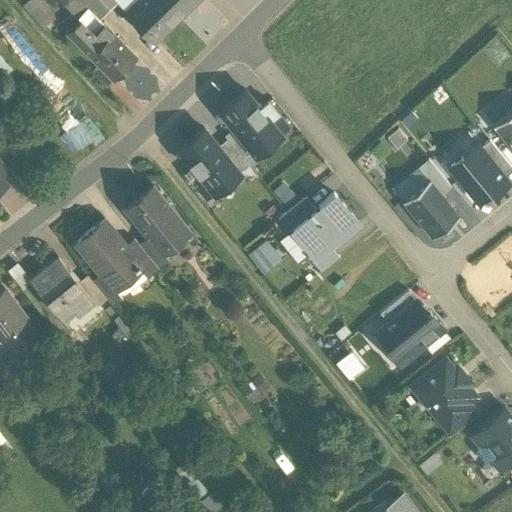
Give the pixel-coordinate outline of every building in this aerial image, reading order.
[(43,36),(63,18),(46,0),(38,0),(23,14),(43,36)] [(91,0),(72,0),(71,2),(88,20),(90,19),(100,29),(110,20),(91,0)] [(111,3),(108,0),(91,0),(110,20),(119,11),(111,3)] [(114,0),(111,3),(119,11),(128,20),(148,0),(114,0)] [(148,0),(128,20),(127,20),(154,49),(178,25),(153,0),(148,0)] [(153,0),(178,25),(202,2),(200,0),(153,0)] [(100,29),(90,19),(88,20),(80,28),(94,42),(103,32),(100,29)] [(73,22),(61,34),(68,40),(80,28),(73,22)] [(94,42),(80,28),(68,40),(91,64),(90,64),(100,74),(115,89),(136,67),(103,32),(94,42)] [(17,43),(0,57),(0,63),(8,73),(28,56),(17,43)] [(100,74),(93,82),(107,96),(115,89),(100,74)] [(85,119),(52,82),(32,99),(65,136),(85,119)] [(236,136),(257,161),(281,141),(260,116),(246,99),(222,119),(236,136)] [(270,108),(260,116),(281,141),(282,142),(291,134),(270,108)] [(511,116),(494,132),(511,153),(511,116)] [(247,169),(257,161),(236,136),(226,144),(229,147),(247,169)] [(398,155),(408,147),(399,136),(389,144),(398,155)] [(194,175),(216,201),(241,180),(220,155),(205,138),(181,158),(194,175)] [(229,147),(220,155),(241,180),(241,181),(251,173),(247,169),(229,147)] [(481,155),(504,182),(511,175),(511,172),(491,147),(481,155)] [(479,152),(452,174),(480,208),(492,198),(495,201),(509,189),(504,182),(481,155),(479,152)] [(12,181),(0,164),(0,185),(2,189),(12,181)] [(430,186),(443,201),(452,193),(430,166),(420,174),(430,186)] [(207,209),(216,201),(194,175),(185,183),(207,209)] [(434,246),(461,223),(443,201),(430,186),(403,209),(434,246)] [(188,238),(154,196),(127,218),(149,246),(161,260),(162,259),(188,238)] [(332,255),(360,232),(334,201),(315,217),(288,239),(314,270),(315,270),(332,255)] [(288,239),(315,217),(306,206),(279,228),(288,239)] [(129,255),(108,229),(79,252),(114,295),(138,278),(138,279),(142,276),(141,275),(143,273),(129,255)] [(161,260),(149,246),(140,253),(160,277),(170,269),(162,259),(161,260)] [(140,253),(137,248),(129,255),(143,273),(141,275),(142,276),(150,286),(160,277),(140,253)] [(252,264),(265,280),(280,267),(267,251),(252,264)] [(340,265),(332,255),(315,270),(323,280),(340,265)] [(81,292),(61,268),(34,290),(62,325),(74,316),(79,321),(94,309),(95,309),(81,292)] [(21,269),(11,276),(23,294),(33,288),(21,269)] [(108,308),(89,284),(81,292),(95,309),(94,309),(99,315),(108,308)] [(27,327),(5,297),(0,301),(0,347),(14,337),(27,355),(29,353),(40,345),(26,327),(27,327)] [(409,298),(381,320),(389,330),(416,307),(409,298)] [(388,354),(401,370),(444,334),(431,319),(428,321),(416,307),(389,330),(379,339),(390,352),(388,354)] [(27,355),(13,365),(4,354),(0,357),(0,375),(12,391),(41,369),(29,353),(27,355)] [(476,402),(446,365),(414,392),(444,429),(469,409),(476,402)] [(145,392),(131,378),(109,398),(123,413),(145,392)] [(478,420),(469,409),(444,429),(454,440),(478,420)] [(511,422),(505,414),(473,441),(481,451),(475,457),(485,469),(492,464),(501,475),(511,465),(511,422)] [(412,511),(404,501),(389,511),(412,511)]
